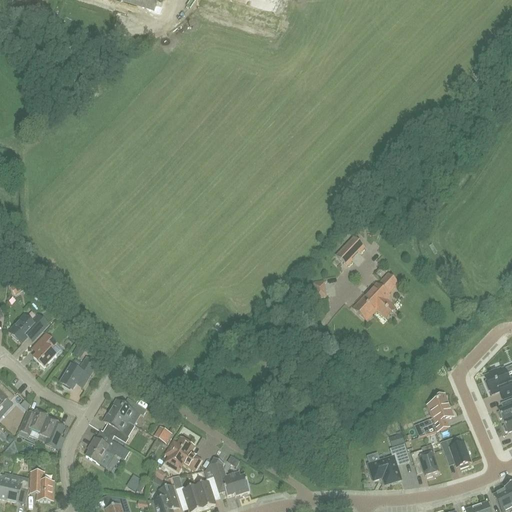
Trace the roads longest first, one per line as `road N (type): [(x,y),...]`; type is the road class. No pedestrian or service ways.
road 1 (unknown): [(237,449),(377,245)]
road 2 (residential): [(310,500),(178,411),(121,359)]
road 3 (residential): [(498,473),(458,373),(511,326)]
road 4 (unclassified): [(121,359),(0,235)]
road 5 (residential): [(368,500),(450,492),(498,473)]
